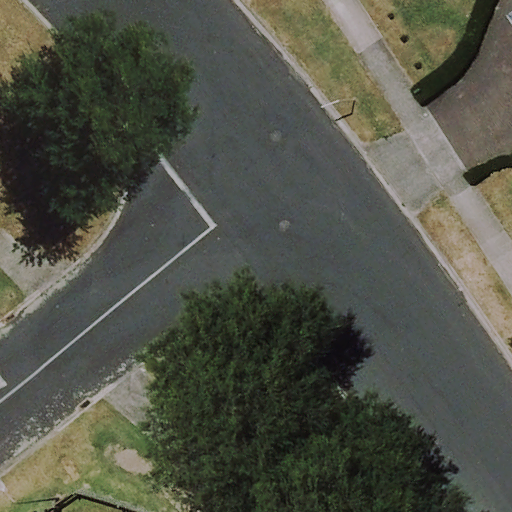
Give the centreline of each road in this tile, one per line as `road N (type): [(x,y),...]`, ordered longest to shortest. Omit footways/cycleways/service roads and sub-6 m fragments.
road 1 (residential): [(505,511),(273,179)]
road 2 (residential): [(0,395),(273,179)]
road 3 (residential): [(273,179),(123,0)]
